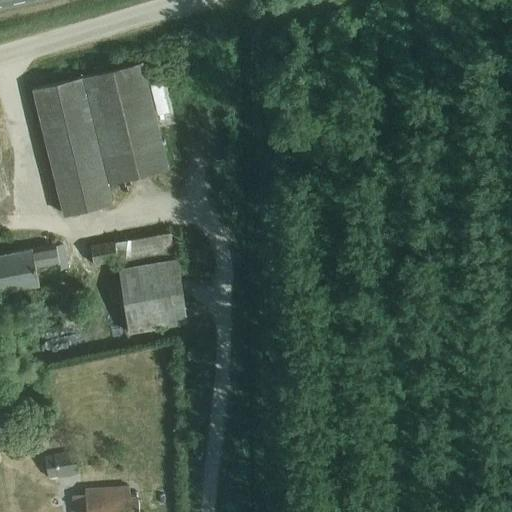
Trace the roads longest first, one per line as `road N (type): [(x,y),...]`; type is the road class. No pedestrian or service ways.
road 1 (track): [(274,511),(254,22)]
road 2 (unclassified): [(0,60),(190,0)]
